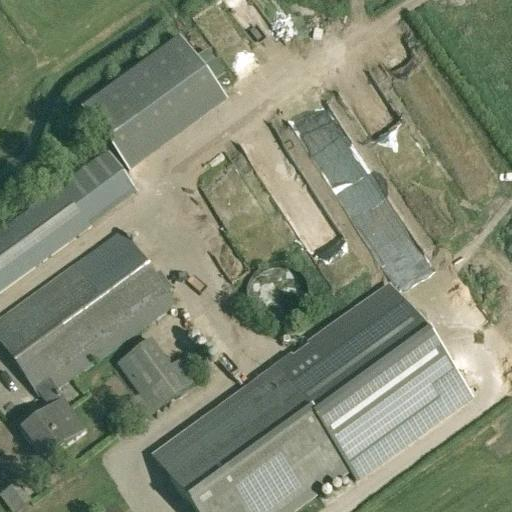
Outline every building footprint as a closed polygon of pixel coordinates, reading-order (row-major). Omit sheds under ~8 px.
[(308,50),(322,41),(294,0),(281,9),(308,50)] [(216,37),(229,29),(217,11),(204,19),(216,37)] [(135,164),(229,100),(185,37),(91,101),(135,164)] [(379,143),(396,133),(386,115),(368,125),(379,143)] [(277,129),(248,139),(258,167),(293,155),(287,138),(281,140),(277,129)] [(270,172),(325,282),(355,267),(299,157),(270,172)] [(32,217),(0,239),(0,296),(137,198),(108,158),(30,214),(32,217)] [(79,440),(48,398),(172,308),(121,236),(0,323),(0,346),(49,414),(27,430),(50,462),(79,440)] [(291,317),(280,293),(291,288),(281,265),(246,280),(268,327),(291,317)] [(265,387),(157,463),(191,511),(301,511),(350,478),(357,488),(473,407),(394,296),(279,377),(278,375),(264,385),(265,387)] [(189,396),(152,346),(119,370),(156,420),(189,396)]
